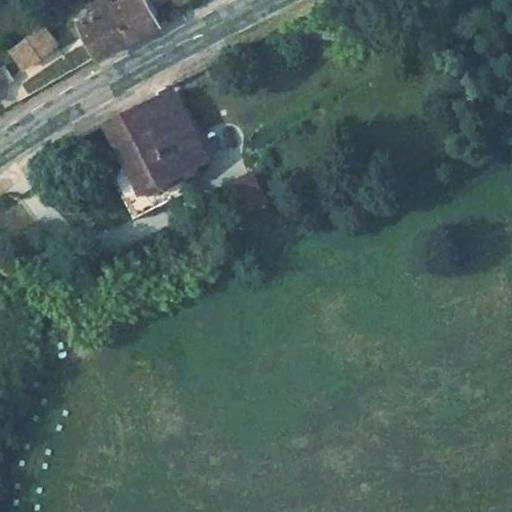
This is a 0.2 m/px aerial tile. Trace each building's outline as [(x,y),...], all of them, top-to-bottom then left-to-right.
[(143,0),(123,0),(109,7),(127,43),(156,27),(143,0)] [(109,7),(78,23),(95,59),(127,43),(109,7)] [(43,24),(27,36),(41,54),(57,41),(43,24)] [(27,36),(11,48),(25,67),(41,54),(27,36)] [(0,87),(14,80),(4,63),(0,65),(0,87)] [(171,87),(106,124),(145,195),(185,176),(212,162),(196,134),(192,126),(171,87)] [(129,166),(113,175),(136,218),(192,191),(185,176),(145,195),(129,166)] [(247,177),(219,192),(231,214),(259,198),(247,177)]
